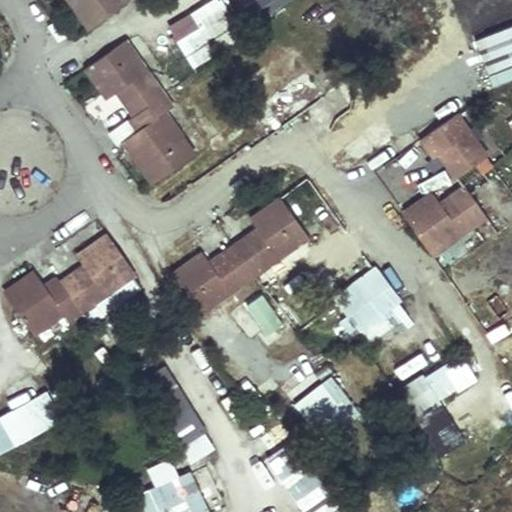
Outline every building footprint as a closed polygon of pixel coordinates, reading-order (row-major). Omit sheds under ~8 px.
[(65,0),(86,29),(127,0),(126,0),(65,0)] [(212,0),(192,14),(199,24),(176,39),(191,62),(242,29),(222,0),(212,0)] [(124,40),(83,68),(104,99),(118,89),(126,101),(123,103),(140,127),(119,142),(130,158),(134,156),(153,183),(192,155),(163,112),(171,107),(161,93),(124,40)] [(265,101),(284,126),(325,94),(306,70),(265,101)] [(301,115),(324,152),(342,141),(319,104),(301,115)] [(455,113),(417,139),(432,158),(437,154),(454,178),(485,157),(484,156),(455,113)] [(465,190),(453,198),(471,224),(483,216),(465,190)] [(431,192),(399,213),(428,254),(471,224),(453,198),(441,206),(431,192)] [(200,253),(169,275),(198,315),(306,238),(278,199),(248,220),(258,232),(247,240),(244,237),(232,246),(219,256),(221,258),(209,266),(200,253)] [(32,273),(3,293),(31,334),(60,314),(65,320),(132,273),(104,234),(75,255),(84,269),(73,276),(71,274),(45,292),(32,273)] [(379,265),(328,297),(362,350),(412,318),(379,265)] [(255,277),(263,291),(279,281),(271,268),(255,277)] [(267,348),(296,323),(263,285),(234,310),(267,348)] [(287,336),(278,342),(299,370),(308,364),(287,336)] [(459,352),(394,396),(411,421),(476,377),(459,352)] [(329,367),(287,393),(316,440),(358,415),(329,367)] [(0,453),(62,420),(46,390),(0,415),(0,453)] [(511,392),(496,391),(494,408),(511,410),(511,405),(511,392)] [(196,417),(172,433),(192,463),(216,447),(196,417)] [(271,448),(287,441),(281,426),(265,433),(271,448)] [(297,444),(269,462),(302,511),(331,511),(339,507),(297,444)] [(146,467),(154,486),(137,493),(145,511),(209,511),(191,469),(178,475),(170,457),(146,467)]
